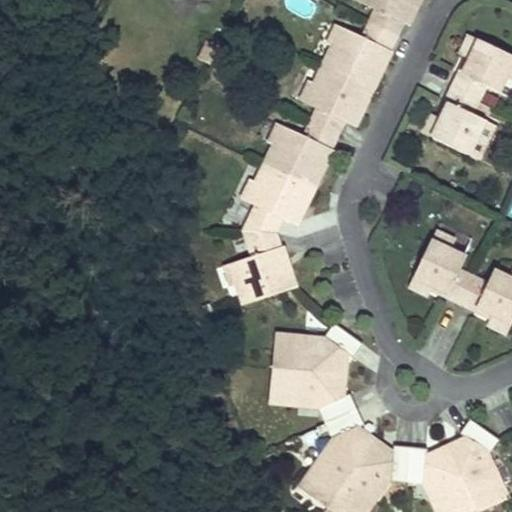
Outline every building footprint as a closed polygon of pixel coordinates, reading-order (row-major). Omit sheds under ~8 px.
[(404,22),(403,21),(412,0),(413,0),(418,2),(419,0),(360,0),(360,1),(375,8),(362,37),(343,28),(333,47),(316,84),(307,103),(317,107),(304,136),(284,127),(275,146),(257,183),(248,202),(255,205),(243,230),(252,257),(231,264),(238,284),(245,304),(296,287),(290,270),(284,272),(278,253),(283,251),(278,233),(284,219),(291,222),(302,200),(308,202),(322,171),(317,169),(325,150),(331,153),(346,121),(350,123),(360,101),(366,104),(380,73),(375,71),(383,52),(389,55),(391,51),(404,22)] [(413,14),(418,2),(413,0),(412,0),(403,21),(404,22),(408,24),(413,14)] [(333,47),(343,28),(337,25),(329,45),(333,47)] [(511,62),(511,54),(471,35),(462,55),(466,57),(471,59),(466,71),(460,69),(452,87),(443,105),(449,108),(443,120),(438,118),(434,116),(425,135),(469,155),(481,161),(497,125),(474,115),(481,100),(488,86),(499,91),(506,75),(511,62)] [(213,67),(222,49),(211,44),(202,62),(213,67)] [(389,55),(383,52),(375,71),(380,73),(383,66),(389,55)] [(471,59),(466,57),(463,62),(460,69),(466,71),(471,59)] [(307,103),(316,84),(311,81),(302,100),(307,103)] [(355,126),(366,104),(360,101),(350,123),(355,126)] [(443,105),(438,118),(443,120),(449,108),(443,105)] [(275,146),(284,127),(279,124),(270,143),(275,146)] [(331,153),(325,150),(317,169),(322,171),(327,161),(331,153)] [(248,202),(257,183),(252,181),(243,199),(248,202)] [(308,202),(302,200),(291,222),(297,225),(302,215),(308,202)] [(436,230),(430,241),(450,250),(455,239),(436,230)] [(445,291),(443,296),(461,305),(479,313),(482,308),(494,314),(491,319),(489,323),(509,332),(511,324),(511,279),(510,279),(494,272),(489,282),(475,276),(460,269),(465,258),(450,250),(430,241),(409,286),(429,295),(431,290),(433,285),(445,291)] [(287,261),(283,251),(278,253),(284,272),(290,270),(287,261)] [(238,284),(231,264),(226,266),(233,286),(238,284)] [(433,285),(431,290),(443,296),(445,291),(433,285)] [(486,317),(491,319),(494,314),(482,308),(479,313),(486,317)] [(383,449),(364,436),(359,426),(364,423),(357,408),(350,392),(345,395),(340,384),(342,363),(349,353),(354,357),(363,343),(336,323),(323,340),(319,346),(305,345),(306,338),(276,335),(273,367),(270,400),(300,403),(301,396),(314,397),(318,404),(326,422),(335,440),(338,448),(330,459),(324,455),(301,489),(333,511),(364,511),(378,493),(373,489),(381,478),(389,479),(408,481),(428,483),(436,484),(442,496),(436,499),(441,511),(479,511),(507,499),(495,472),(488,474),(483,462),(487,456),(499,439),(471,419),(461,433),(466,437),(459,446),(440,455),(428,454),(429,448),(412,446),(395,445),(394,451),(383,449)] [(323,340),(306,338),(305,345),(319,346),(323,340)] [(349,353),(342,363),(340,384),(345,395),(345,386),(348,364),(349,353)] [(314,397),(301,396),(300,403),(318,404),(314,397)] [(359,426),(364,436),(383,449),(394,451),(359,426)] [(466,437),(428,454),(440,455),(459,446),(466,437)] [(338,448),(335,440),(324,455),(330,459),(338,448)] [(487,456),(483,462),(488,474),(495,472),(487,456)] [(378,493),(389,479),(381,478),(373,489),(378,493)] [(436,484),(428,483),(436,499),(442,496),(436,484)]
